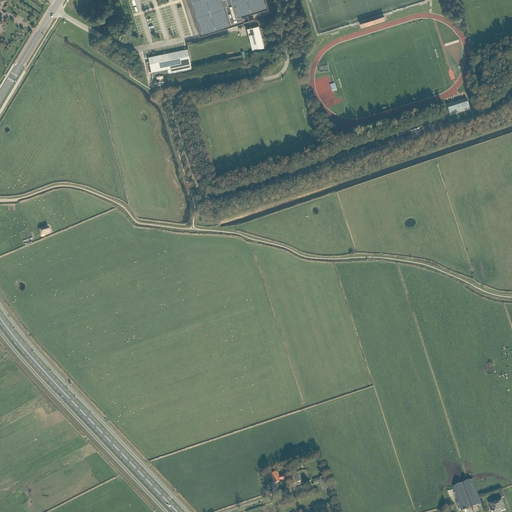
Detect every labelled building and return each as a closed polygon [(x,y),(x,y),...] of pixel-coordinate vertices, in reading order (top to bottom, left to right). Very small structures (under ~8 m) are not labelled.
[(182,0),(194,35),(270,11),(266,0),(182,0)] [(258,24),(246,27),(252,49),(264,46),(258,24)] [(149,64),(147,64),(149,75),(151,74),(152,74),(154,85),(162,83),(162,85),(164,85),(164,83),(264,62),(264,64),(265,63),(266,66),(270,65),(269,61),(274,60),(273,53),(268,54),(268,53),(265,54),(266,55),(242,60),(242,57),(227,60),(228,63),(192,70),(188,51),(148,60),(149,64)] [(448,106),(451,115),(471,109),(468,100),(460,102),(459,103),(457,104),(456,103),(448,106)] [(48,227),(38,230),(40,237),(50,234),(48,227)] [(291,479),(293,485),(296,484),(294,478),(293,476),(294,475),(297,484),(302,482),(300,473),(295,474),(294,473),(290,475),(291,479)] [(283,475),(279,477),(277,474),(271,476),(274,483),(270,485),(273,492),(276,491),(276,489),(277,489),(275,485),(281,483),(281,482),(285,481),(283,475)] [(326,476),(313,481),(314,485),(322,482),(322,480),(323,483),(322,483),(325,490),(330,488),(326,476)] [(473,480),(452,487),(462,511),(482,504),(473,480)] [(492,511),(503,511),(506,511),(503,504),(503,505),(501,499),(490,503),(492,509),(491,509),(492,511)]
